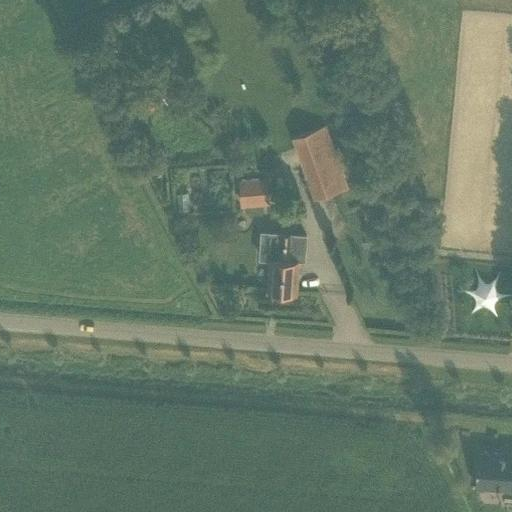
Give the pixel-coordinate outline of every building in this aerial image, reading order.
[(110,39),(107,49),(116,52),(119,42),(110,39)] [(31,91),(61,80),(50,48),(12,61),(14,65),(15,65),(22,83),(20,84),(23,92),(0,100),(0,130),(3,137),(2,138),(2,139),(3,139),(5,144),(8,143),(12,152),(24,148),(27,156),(51,147),(44,128),(41,129),(34,109),(37,108),(31,91)] [(129,102),(138,118),(166,104),(158,88),(129,102)] [(293,136),(317,200),(347,189),(323,125),(293,136)] [(354,133),(340,137),(347,157),(361,153),(354,133)] [(372,149),(362,153),(364,160),(374,157),(372,149)] [(239,181),(241,206),(269,204),(267,179),(239,181)] [(49,200),(20,210),(41,269),(57,263),(51,247),(64,243),(55,218),(49,200)] [(262,232),(260,258),(270,259),(268,291),(296,293),(298,251),(304,252),(306,235),(262,232)] [(475,486),(511,489),(511,454),(478,451),(475,486)]
